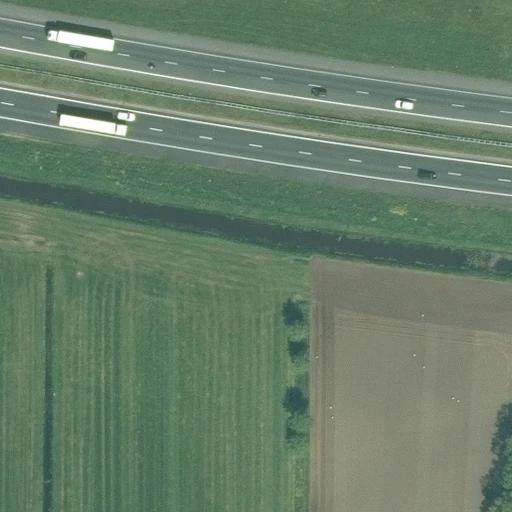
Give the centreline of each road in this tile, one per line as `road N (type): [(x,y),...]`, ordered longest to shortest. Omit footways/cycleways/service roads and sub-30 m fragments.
road 1 (motorway): [(0,104),(511,181)]
road 2 (motorway): [(511,109),(0,33)]
